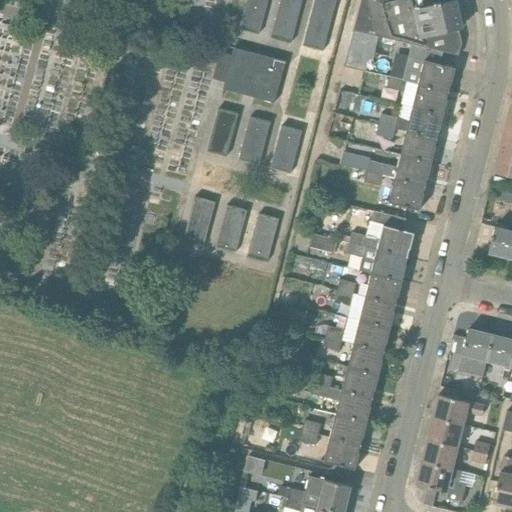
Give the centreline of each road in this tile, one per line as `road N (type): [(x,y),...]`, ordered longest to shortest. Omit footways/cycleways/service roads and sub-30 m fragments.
road 1 (residential): [(438,281),(490,74),(493,0)]
road 2 (residential): [(386,511),(438,281)]
